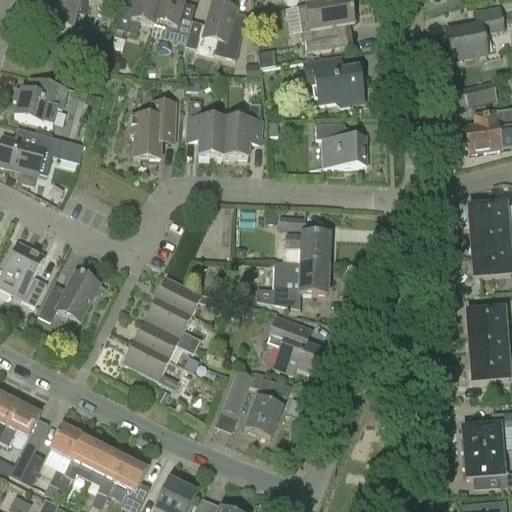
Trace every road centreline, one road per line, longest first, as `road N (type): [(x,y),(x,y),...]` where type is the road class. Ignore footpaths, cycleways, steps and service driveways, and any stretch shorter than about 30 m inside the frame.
road 1 (residential): [(411,196),(191,194),(166,200),(137,250),(112,251),(0,194)]
road 2 (residential): [(302,511),(0,360)]
road 3 (tertiary): [(411,196),(413,136),(397,0)]
road 4 (tertiary): [(312,511),(380,333)]
road 5 (residential): [(404,511),(409,373),(380,333)]
road 6 (tertiary): [(380,333),(411,196)]
